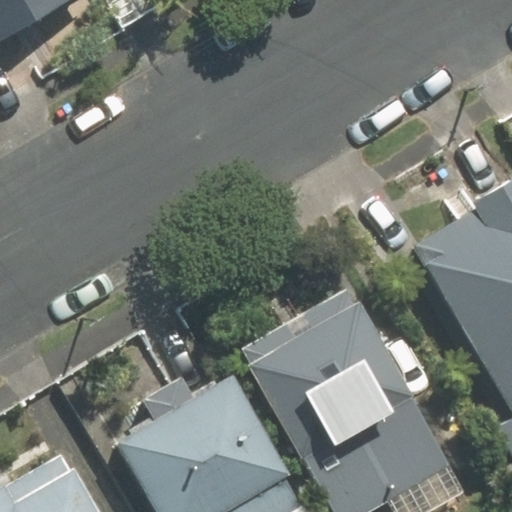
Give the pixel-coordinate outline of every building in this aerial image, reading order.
[(0,0),(0,38),(67,0),(0,0)] [(511,174),(401,243),(508,418),(490,429),(511,465),(511,174)] [(388,511),(425,511),(463,492),(347,279),(235,339),(329,511),(369,511),(384,504),(388,511)] [(307,511),(229,366),(182,392),(174,377),(133,399),(144,420),(111,442),(152,511),(307,511)] [(87,511),(51,446),(0,474),(0,511),(87,511)]
